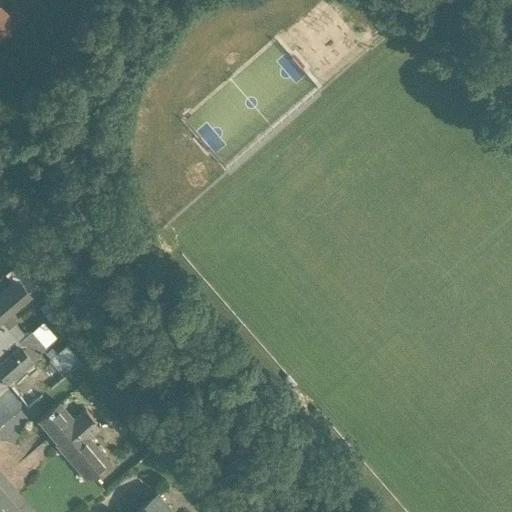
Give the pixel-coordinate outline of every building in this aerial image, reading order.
[(5,14),(0,18),(0,39),(3,42),(26,23),(13,8),(5,14)] [(15,283),(0,295),(0,319),(27,297),(15,283)] [(0,358),(2,361),(0,362),(0,378),(4,383),(32,360),(31,359),(43,349),(30,333),(17,343),(0,323),(0,358)] [(52,358),(63,372),(81,358),(70,345),(52,358)] [(84,410),(72,421),(58,404),(42,417),(61,439),(55,443),(87,480),(108,463),(94,447),(91,450),(83,441),(99,427),(84,410)] [(171,511),(157,494),(135,511),(171,511)]
